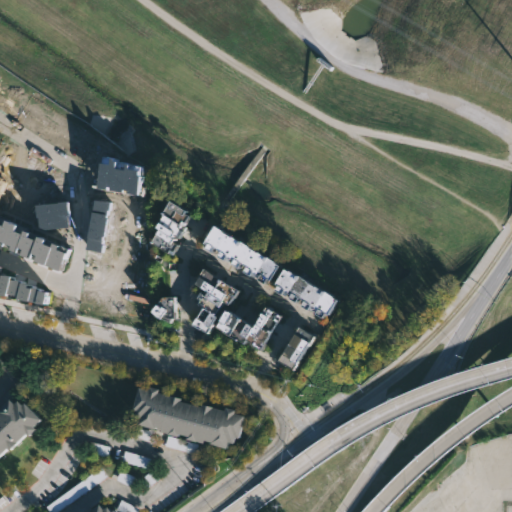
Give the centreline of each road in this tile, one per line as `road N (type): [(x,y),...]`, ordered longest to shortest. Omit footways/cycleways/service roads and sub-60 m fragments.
road 1 (secondary): [(489,285),(386,384),(197,511)]
road 2 (residential): [(256,396),(296,316),(193,250),(181,377)]
road 3 (tertiary): [(0,331),(278,404)]
road 4 (track): [(511,133),(352,71),(272,0)]
road 5 (tertiary): [(489,285),(423,403),(345,511)]
road 6 (track): [(330,121),(145,0)]
road 7 (secondary): [(328,450),(443,390),(511,369)]
road 8 (track): [(498,222),(330,121)]
road 9 (track): [(330,121),(511,168)]
road 10 (tertiary): [(386,500),(511,397)]
